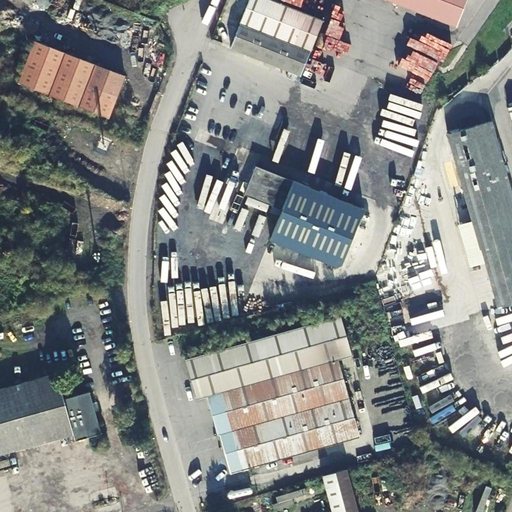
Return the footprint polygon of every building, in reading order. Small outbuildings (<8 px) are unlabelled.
[(271,0),(249,0),(240,26),(310,53),(323,20),(271,0)] [(388,0),(456,25),(465,0),(388,0)] [(334,22),(339,5),(330,2),(324,19),(334,22)] [(310,53),(240,26),(230,50),(300,78),(310,53)] [(49,96),(66,53),(35,41),(19,84),(49,96)] [(95,64),(66,53),(49,96),(77,107),(95,64)] [(125,76),(95,64),(77,107),(108,119),(125,76)] [(511,202),(488,120),(446,133),(497,307),(511,302),(511,202)] [(293,181),(255,166),(244,194),(282,208),(293,181)] [(365,209),(293,181),(282,208),(269,242),(341,270),(365,209)] [(231,475),(360,438),(338,361),(353,357),(341,317),(185,361),(194,401),(205,398),(220,395),(228,423),(217,426),(220,436),(231,475)] [(56,374),(0,390),(0,456),(73,436),(75,441),(101,434),(89,393),(63,400),(56,374)] [(215,437),(220,436),(217,426),(228,423),(220,395),(205,398),(215,437)] [(355,511),(345,475),(321,482),(329,511),(355,511)] [(277,500),(272,502),(274,508),(308,500),(305,486),(275,493),(277,500)]
